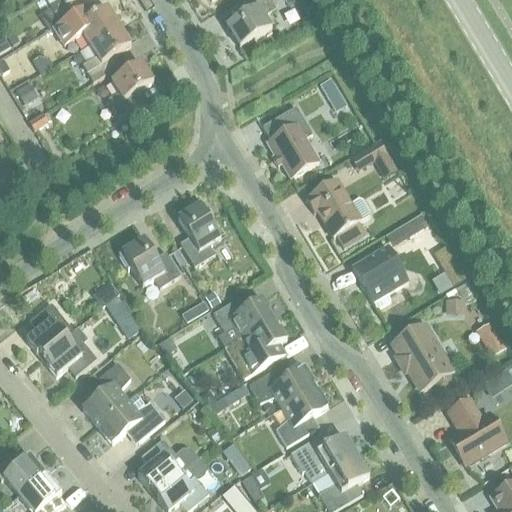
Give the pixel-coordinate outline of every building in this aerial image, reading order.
[(58,0),(60,2),(49,9),(54,17),(60,26),(84,12),(78,2),(82,0),(58,0)] [(264,20),(275,13),(267,0),(250,0),(239,7),(245,17),(225,29),(239,51),(271,32),(264,20)] [(84,12),(60,26),(57,29),(52,31),(63,49),(82,38),(89,49),(118,31),(107,12),(90,22),(84,12)] [(118,31),(89,49),(96,60),(81,69),(92,87),(119,70),(113,60),(130,50),(118,31)] [(13,37),(6,41),(12,51),(19,47),(13,37)] [(0,57),(10,51),(4,41),(0,43),(0,57)] [(38,60),(32,64),(40,77),(53,69),(49,63),(38,60)] [(2,64),(0,65),(0,75),(1,78),(8,74),(2,64)] [(136,97),(153,86),(141,67),(111,85),(118,96),(107,103),(118,121),(142,106),(136,97)] [(319,89),(327,103),(338,96),(330,83),(319,89)] [(29,88),(16,95),(24,110),(37,102),(29,88)] [(276,160),(290,183),(318,166),(304,143),(312,139),(295,111),(261,131),(270,145),(266,147),(274,161),(276,160)] [(47,126),(42,118),(28,127),(33,135),(47,126)] [(379,146),(350,163),(358,175),(373,166),(384,183),(397,175),(379,146)] [(369,216),(361,203),(358,202),(349,207),(335,184),(308,201),(304,203),(313,218),(317,216),(333,242),(369,220),(369,216)] [(193,272),(214,259),(209,250),(220,243),(209,225),(212,223),(203,207),(177,223),(189,242),(179,248),(193,272)] [(422,233),(416,223),(402,231),(409,241),(422,233)] [(153,284),(159,293),(180,280),(165,256),(155,262),(143,243),(118,259),(127,274),(130,272),(142,291),(153,284)] [(446,249),(433,257),(445,276),(453,290),(466,282),(455,264),(446,249)] [(375,313),(388,305),(390,304),(387,298),(408,286),(387,252),(351,273),(375,313)] [(469,286),(460,291),(468,305),(471,305),(479,300),(470,285),(469,286)] [(103,310),(118,299),(110,287),(94,298),(103,310)] [(215,299),(206,304),(211,312),(220,307),(215,299)] [(239,344),(274,323),(261,303),(242,314),(236,304),(212,318),(224,337),(232,332),(239,344)] [(450,304),(445,304),(445,314),(450,314),(461,314),(463,314),(463,304),(461,304),(450,304)] [(202,307),(191,313),(196,321),(207,315),(202,307)] [(42,362),(66,342),(73,336),(50,308),(29,326),(36,335),(25,344),(36,357),(37,356),(42,362)] [(131,319),(118,327),(127,342),(140,333),(131,319)] [(273,366),(267,355),(286,344),(274,323),(239,344),(224,353),(242,384),(273,366)] [(398,359),(395,361),(404,377),(409,374),(422,395),(436,387),(438,391),(443,392),(448,389),(450,383),(448,380),(451,378),(441,363),(443,358),(438,350),(433,349),(428,341),(431,339),(424,327),(391,347),(398,359)] [(505,353),(489,327),(476,335),(492,361),(505,353)] [(66,342),(42,362),(46,367),(45,368),(56,381),(67,372),(74,381),(96,364),(81,346),(85,343),(77,332),(73,336),(66,342)] [(168,340),(156,347),(163,359),(175,352),(168,340)] [(96,431),(127,405),(119,395),(130,383),(117,367),(90,389),(98,399),(81,413),(96,431)] [(280,413),(315,392),(303,372),(284,384),(277,372),(248,390),(259,408),(274,402),(280,413)] [(511,383),(505,373),(494,381),(502,394),(511,387),(511,383)] [(315,392),(280,413),(287,424),(275,434),(285,452),(314,434),(308,423),(327,412),(315,392)] [(229,410),(240,403),(235,394),(224,401),(229,410)] [(174,403),(182,413),(191,405),(184,395),(174,403)] [(210,395),(199,401),(205,411),(216,405),(210,395)] [(135,399),(127,405),(96,431),(111,448),(128,434),(138,446),(164,425),(149,407),(144,410),(135,399)] [(224,401),(210,410),(215,418),(229,410),(224,401)] [(448,442),(464,470),(505,446),(488,418),(481,423),(470,404),(447,417),(458,436),(448,442)] [(213,432),(206,438),(215,448),(221,442),(213,432)] [(328,477),(356,461),(344,440),(331,447),(325,437),(290,458),(301,477),(304,475),(311,488),(328,477)] [(153,498),(196,462),(190,455),(182,454),(175,460),(162,444),(140,461),(148,471),(137,480),(148,494),(149,493),(153,498)] [(18,500),(45,478),(29,459),(26,461),(19,452),(0,467),(0,484),(3,482),(18,500)] [(340,511),(362,499),(356,489),(368,481),(356,461),(328,477),(334,488),(317,498),(325,511),(340,511)] [(196,462),(153,498),(157,502),(156,503),(163,511),(173,511),(178,508),(181,511),(192,511),(208,499),(194,483),(206,474),(196,462)] [(244,464),(233,471),(241,481),(251,473),(244,464)] [(45,478),(18,500),(27,511),(60,511),(65,509),(57,500),(60,497),(45,478)] [(511,511),(511,487),(489,501),(496,511),(511,511)] [(232,511),(250,511),(233,491),(222,500),(232,511)] [(378,498),(383,511),(399,506),(394,492),(378,498)]
